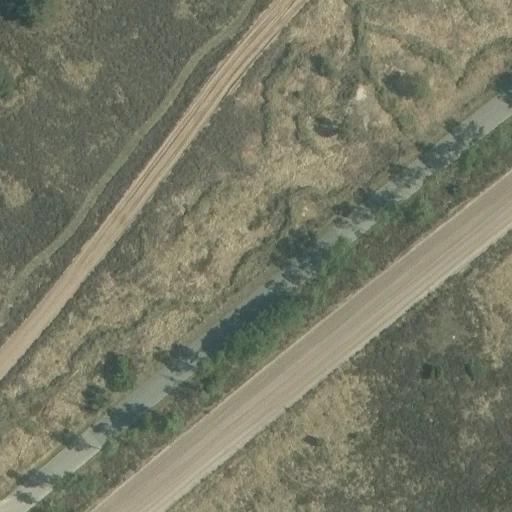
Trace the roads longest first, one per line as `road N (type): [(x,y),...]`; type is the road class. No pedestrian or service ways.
road 1 (unknown): [(304,0),(0,371)]
road 2 (track): [(511,227),(162,511)]
